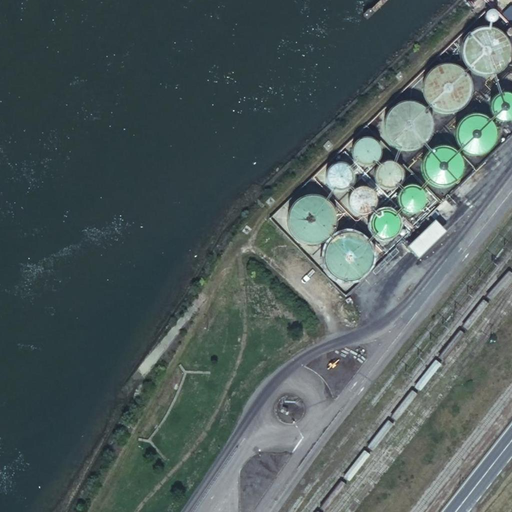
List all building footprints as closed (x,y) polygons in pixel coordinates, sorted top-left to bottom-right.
[(489,23),(490,23),(491,22),(492,22),(494,21),(496,18),(496,15),(495,14),(494,12),(493,11),(491,10),(488,10),(487,11),(486,11),(485,12),(484,14),(484,15),(484,17),(484,18),(484,19),(485,20),(486,21),(487,22),(488,22),(489,22),(489,23)] [(474,34),(467,36),(466,38),(465,39),(462,41),(461,43),(459,46),(458,50),(457,52),(457,55),(458,62),(459,65),(460,67),(462,71),(467,75),(469,77),(473,78),(476,80),(480,80),(484,80),(487,80),(495,76),(498,72),(501,69),(503,65),(504,61),(505,58),(506,54),(505,50),(504,47),(502,43),(499,40),(495,37),(491,35),(483,32),(480,33),(477,33),(474,34)] [(431,71),(426,74),(423,75),(420,80),(419,83),(418,86),(418,88),(417,92),(418,96),(419,98),(419,101),(420,104),(423,108),(428,112),(431,113),(434,115),(438,116),(441,116),(449,114),(453,113),(459,108),(461,106),(463,102),(464,98),(465,94),(464,89),(464,85),(463,82),(460,77),(457,74),(453,72),(449,70),(442,69),(435,69),(431,71)] [(493,98),(489,100),(488,102),(486,106),(485,109),(485,114),(487,117),(489,119),(491,121),(494,123),(497,124),(499,124),(502,124),(505,124),(508,122),(510,120),(511,117),(511,102),(510,100),(505,97),(501,96),(498,96),(495,97),(493,98)] [(394,107),(389,110),(386,113),(383,118),(381,122),(380,129),(381,134),(382,137),(383,141),(387,146),(390,149),(394,151),(398,153),(405,153),(409,152),(413,152),(416,150),(420,147),(422,145),(424,141),(426,137),(427,134),(428,129),(428,125),(426,121),(425,118),(423,114),(419,111),(415,108),(412,107),(403,105),(399,105),(394,107)] [(461,119),(458,123),(456,124),(455,126),(454,129),(453,132),(452,135),(452,141),(453,145),(455,147),(458,150),(460,152),(463,154),(467,155),(470,156),(473,156),(477,156),(482,154),(487,150),(490,147),(492,142),(492,139),(493,135),(491,130),(490,126),(487,122),(483,119),(479,117),(475,116),(471,116),(468,116),(464,117),(461,119)] [(353,143),(350,145),(348,148),(346,152),(346,155),(347,159),(348,163),(351,166),(354,168),(357,169),(361,169),(365,169),(368,167),(371,165),(373,162),(374,158),(375,155),(374,151),(373,148),(370,145),(367,142),(364,141),(360,141),(356,141),(353,143)] [(428,151),(425,153),(423,155),(422,156),(419,160),(418,165),(418,168),(419,173),(420,177),(422,180),(424,182),(426,184),(432,187),(436,188),(442,188),(447,186),(451,183),(454,180),(457,173),(458,168),(458,163),(457,160),(454,155),(450,152),(445,150),(437,148),(432,149),(428,151)] [(328,166),(324,170),(323,172),(322,174),(321,177),(321,180),(325,187),(329,191),(335,192),(338,193),(341,192),(345,189),(348,184),(350,179),(350,174),(349,172),(347,169),(342,165),(339,164),(336,164),(333,164),(328,166)] [(380,165),(375,167),(372,171),(370,176),(369,181),(371,186),(374,190),(379,193),(384,193),(389,192),(394,189),(397,185),(398,180),(397,175),(395,170),(391,167),(386,165),(380,165)] [(354,189),(349,191),(346,195),(344,200),(344,205),(346,210),(349,213),(353,216),(358,217),(363,216),(367,214),(371,210),(372,206),(373,201),(371,196),(368,192),(364,189),(359,188),(354,189)] [(401,190),(399,191),(397,192),(395,195),(393,200),(393,203),(394,209),(396,211),(399,213),(402,216),(406,216),(410,216),(413,215),(417,212),(419,210),(420,208),(422,200),(421,196),(418,192),(415,190),(412,189),(409,188),(404,188),(401,190)] [(310,196),(305,196),(300,198),(295,202),(291,206),(288,210),(287,216),(286,221),(287,227),(290,232),(293,237),(297,240),(302,243),(308,244),(313,244),(319,243),(324,240),(328,236),(331,232),(334,227),(335,221),(334,216),(333,210),(330,205),(326,201),(321,198),(316,196),(310,196)] [(378,212),(374,214),(370,217),(368,221),(367,225),(367,229),(369,233),(371,237),(375,239),(379,240),(384,240),(388,239),(391,236),(394,232),(395,228),(395,223),(393,219),(390,216),(387,213),(382,212),(378,212)] [(405,241),(416,253),(445,227),(440,222),(444,219),(438,212),(405,241)] [(350,233),(343,233),(336,236),(330,240),(326,245),(323,252),(323,259),(325,266),(328,272),(333,277),(340,280),(347,281),(354,280),(360,276),(366,272),(369,265),(371,258),(370,251),(367,245),(363,239),(357,235),(350,233)]
